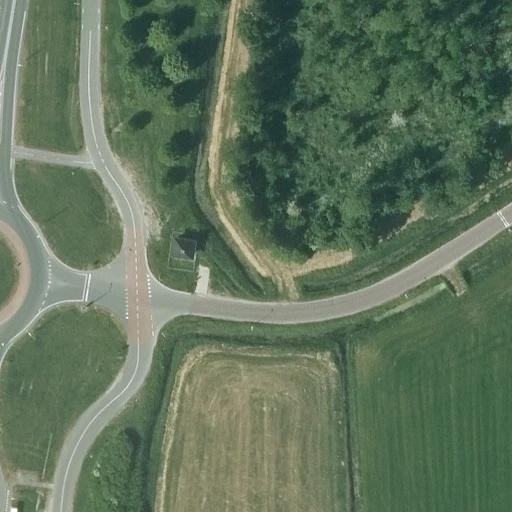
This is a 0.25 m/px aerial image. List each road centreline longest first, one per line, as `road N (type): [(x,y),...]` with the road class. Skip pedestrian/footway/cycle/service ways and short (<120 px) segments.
road 1 (tertiary): [(137,295),(259,313),(352,303),(511,213)]
road 2 (unknown): [(282,313),(281,274),(226,187),(251,0)]
road 3 (unclassified): [(137,295),(130,209),(100,157),(90,118),(90,0)]
road 4 (unknown): [(281,274),(511,167)]
road 5 (unclassified): [(61,511),(79,441),(132,378),(140,345),(137,295)]
road 6 (primary): [(3,210),(9,25)]
